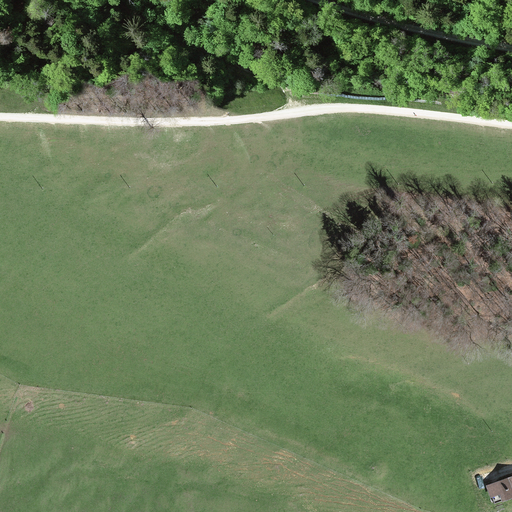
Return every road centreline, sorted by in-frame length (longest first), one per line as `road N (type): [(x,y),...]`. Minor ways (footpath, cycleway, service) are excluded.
road 1 (track): [(292,111),(159,122),(0,116)]
road 2 (track): [(511,124),(370,107),(292,111)]
road 3 (track): [(511,49),(312,0)]
